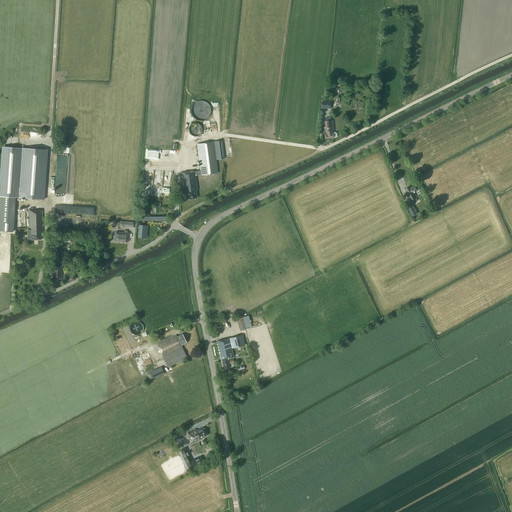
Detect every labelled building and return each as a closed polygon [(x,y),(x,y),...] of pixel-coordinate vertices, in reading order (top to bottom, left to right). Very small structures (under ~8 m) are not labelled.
[(195,115),(210,116),(210,101),(195,101),(195,115)] [(328,139),(335,138),(336,138),(337,137),(337,136),(337,133),(336,132),(335,132),(334,132),(334,130),(335,130),(333,120),(325,121),(326,131),(327,130),(327,132),(324,133),(325,141),(329,140),(328,139)] [(190,126),(196,136),(204,130),(197,121),(190,126)] [(216,159),(224,158),(222,141),(197,144),(201,170),(195,171),(182,173),(184,192),(187,192),(188,200),(197,198),(196,191),(198,190),(196,176),(202,175),(218,173),(216,159)] [(0,174),(0,196),(19,198),(44,199),(47,150),(22,148),(2,147),(0,174)] [(408,194),(407,195),(410,201),(413,200),(414,202),(418,200),(416,198),(417,198),(414,193),(418,191),(415,185),(411,188),(410,186),(405,189),(408,194)] [(417,213),(412,203),(407,206),(412,216),(417,213)] [(41,234),(44,234),(43,210),(17,211),(17,228),(29,227),(29,229),(28,229),(28,240),(42,239),(41,234)] [(12,223),(0,221),(0,231),(11,232),(12,223)] [(139,224),(137,237),(144,238),(145,225),(144,225),(142,224),(139,224)] [(123,243),(127,243),(128,241),(129,241),(130,234),(127,234),(127,232),(124,232),(124,233),(116,233),(115,242),(123,242),(123,243)] [(63,270),(63,266),(53,265),(52,274),(53,274),(53,278),(52,278),(52,284),(55,285),(55,284),(59,284),(59,279),(61,279),(61,277),(62,277),(63,272),(62,272),(62,270),(63,270)] [(181,345),(187,343),(183,334),(177,337),(176,335),(157,344),(168,367),(188,358),(181,345)] [(231,348),(245,345),(242,335),(216,342),(220,359),(222,359),(224,369),(229,368),(227,358),(233,357),(231,348)] [(151,380),(166,373),(162,366),(148,373),(151,380)] [(202,438),(207,435),(203,427),(196,430),(196,429),(188,432),(193,443),(203,439),(202,438)] [(192,460),(186,448),(180,450),(189,468),(203,462),(201,456),(192,460)]
